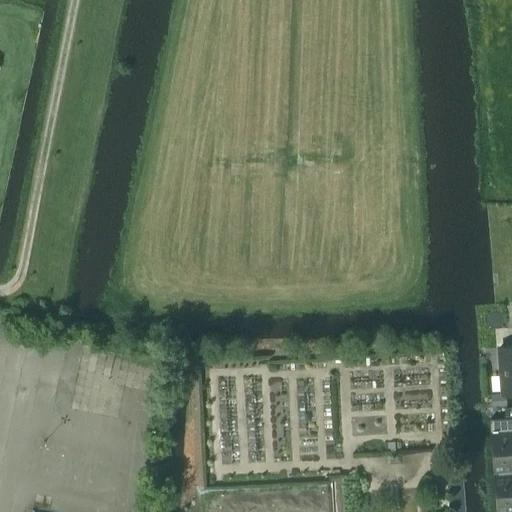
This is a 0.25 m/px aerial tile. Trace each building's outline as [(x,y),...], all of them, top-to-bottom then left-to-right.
[(505,394),(511,393),(511,346),(499,347),(503,394),(505,394)] [(506,405),(505,394),(503,394),(490,395),(491,407),(506,405)] [(489,420),(491,453),(511,451),(511,407),(504,408),(505,418),(489,420)] [(511,451),(491,453),(493,473),(511,471),(511,451)] [(494,493),(511,492),(511,471),(493,473),(494,493)] [(511,511),(511,492),(494,493),(495,511),(511,511)]
